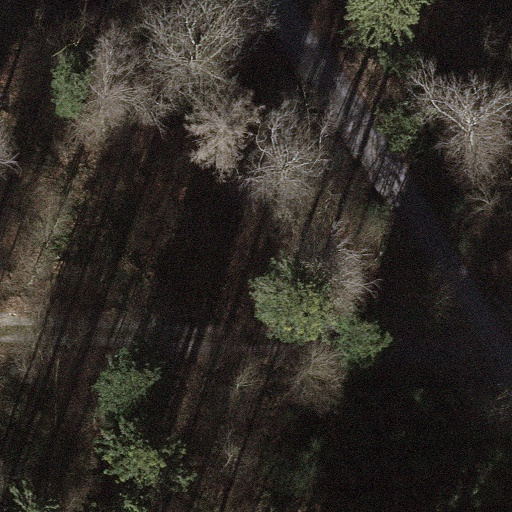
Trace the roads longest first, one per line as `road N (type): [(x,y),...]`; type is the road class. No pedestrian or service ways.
road 1 (track): [(0,338),(506,366)]
road 2 (track): [(511,373),(414,205),(275,0)]
